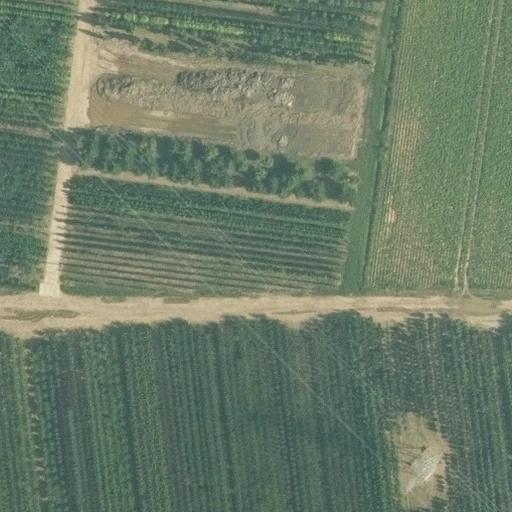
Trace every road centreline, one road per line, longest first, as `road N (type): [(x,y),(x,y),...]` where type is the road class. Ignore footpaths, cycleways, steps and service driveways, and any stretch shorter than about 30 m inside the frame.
road 1 (track): [(511,303),(0,307)]
road 2 (track): [(48,306),(87,0)]
